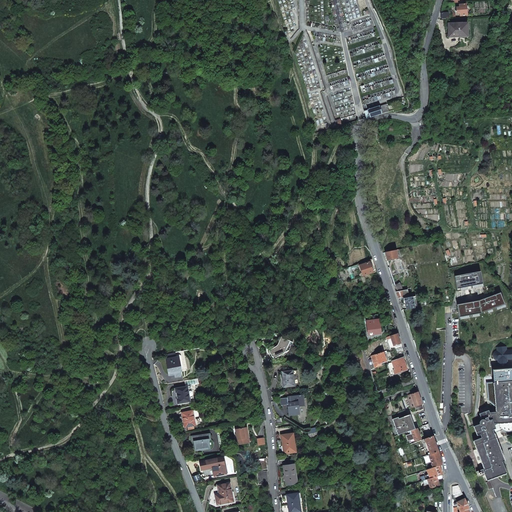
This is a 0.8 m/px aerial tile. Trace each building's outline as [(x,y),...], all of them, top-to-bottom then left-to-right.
[(456,7),(457,14),(460,14),(460,16),(467,15),(466,4),(459,5),(459,7),(456,7)] [(448,30),(448,37),(468,37),(467,24),(448,24),(448,30)] [(367,110),(369,118),(382,114),(389,112),(387,105),(367,110)] [(386,252),(387,260),(398,258),(396,250),(386,252)] [(359,265),(363,276),(373,272),(370,262),(359,265)] [(481,272),(456,276),(458,287),(483,282),(481,272)] [(397,295),(398,298),(408,296),(407,290),(396,292),(397,295)] [(478,300),(457,305),(459,316),(481,313),(504,303),(500,293),(478,300)] [(405,303),(406,309),(414,307),(412,296),(404,298),(405,303)] [(367,321),(369,335),(380,333),(378,320),(367,321)] [(389,330),(390,336),(397,333),(396,328),(392,329),(389,330)] [(391,339),(394,346),(401,344),(399,338),(397,333),(390,336),(391,338),(390,338),(391,340),(391,339)] [(269,351),(273,359),(284,352),(290,341),(281,337),(277,345),(276,346),(269,351)] [(395,348),(399,358),(405,355),(403,350),(402,345),(395,348)] [(511,380),(506,381),(504,363),(508,363),(508,360),(511,359),(511,348),(507,349),(506,346),(496,347),(496,351),(495,351),(494,352),(493,353),(492,355),(492,356),(493,357),(493,359),(494,360),(496,360),(497,360),(497,364),(501,363),(503,381),(496,382),(498,409),(497,411),(490,412),(489,410),(480,414),(483,423),(474,427),(479,439),(473,441),(477,450),(481,448),(488,467),(486,468),(484,469),(477,472),(479,478),(485,475),(487,481),(503,475),(503,474),(504,474),(505,472),(505,471),(505,469),(504,466),(503,461),(497,444),(498,444),(494,433),(502,430),(504,431),(506,432),(508,432),(509,432),(510,431),(511,433),(511,380)] [(371,356),(375,368),(382,366),(381,363),(386,361),(383,351),(371,356)] [(166,360),(169,375),(175,374),(175,377),(180,376),(179,369),(181,368),(179,357),(176,358),(175,352),(165,354),(166,360)] [(393,370),(395,374),(401,372),(407,370),(403,358),(392,362),(395,370),(393,370)] [(282,372),(284,387),(294,386),(292,370),(282,372)] [(177,399),(177,403),(190,401),(188,386),(175,388),(176,393),(177,393),(178,399),(177,399)] [(406,396),(410,408),(414,407),(422,404),(420,398),(418,392),(406,396)] [(288,405),(289,415),(299,414),(298,406),(304,406),(302,395),(290,396),(290,397),(280,398),(281,405),(288,405)] [(182,413),(185,427),(195,425),(192,411),(182,413)] [(392,419),(398,435),(409,431),(415,429),(410,414),(404,417),(403,415),(392,419)] [(422,426),(425,437),(432,435),(430,429),(428,424),(423,426),(422,426)] [(245,438),(244,434),(246,434),(245,428),(234,430),(235,435),(236,440),(238,440),(239,445),(248,443),(247,438),(245,438)] [(414,439),(415,441),(420,439),(419,434),(420,433),(419,431),(418,431),(417,428),(415,429),(409,431),(410,434),(406,436),(408,441),(414,439)] [(281,435),(284,453),(293,452),(292,444),(294,444),(293,433),(281,435)] [(194,441),(195,449),(202,448),(202,449),(212,448),(210,434),(191,437),(192,442),(194,441)] [(428,453),(428,455),(438,451),(436,444),(433,436),(424,439),(429,453),(428,453)] [(488,467),(481,448),(477,450),(484,469),(486,468),(488,467)] [(432,464),(433,467),(442,465),(442,463),(440,457),(438,451),(428,455),(431,462),(430,463),(431,465),(432,464)] [(200,462),(204,478),(205,478),(214,476),(226,473),(223,457),(200,462)] [(255,459),(257,472),(266,471),(267,471),(268,471),(266,458),(255,459)] [(284,466),(286,485),(297,483),(294,465),(284,466)] [(427,470),(430,479),(436,476),(442,474),(442,473),(442,469),(442,465),(433,467),(427,470)] [(257,473),(258,484),(268,483),(267,471),(266,471),(257,472),(257,473)] [(195,485),(206,483),(205,478),(204,478),(198,474),(192,477),(195,485)] [(429,483),(430,488),(439,485),(437,480),(436,476),(430,479),(423,481),(425,485),(429,483)] [(215,494),(217,505),(233,501),(230,483),(217,485),(219,493),(215,494)] [(460,490),(458,485),(452,487),(452,499),(462,494),(460,490)] [(288,504),(299,502),(298,493),(287,495),(288,504)] [(467,504),(464,499),(457,502),(458,505),(460,511),(468,509),(467,504)] [(289,511),(298,511),(301,511),(299,502),(288,504),(289,511)]
